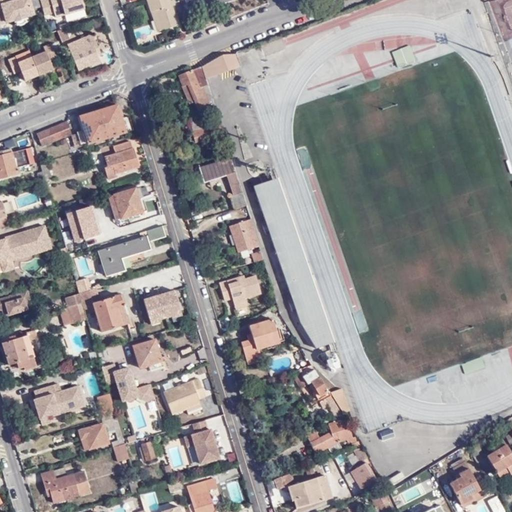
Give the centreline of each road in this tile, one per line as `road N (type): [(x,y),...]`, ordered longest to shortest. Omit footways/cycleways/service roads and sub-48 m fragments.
road 1 (residential): [(128,78),(265,511)]
road 2 (residential): [(327,0),(128,78)]
road 3 (residential): [(0,131),(128,78)]
